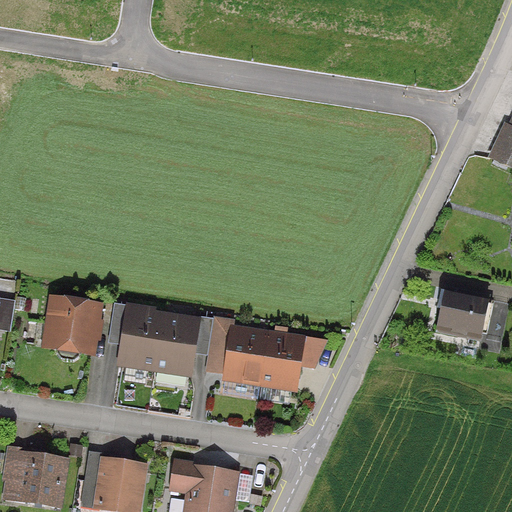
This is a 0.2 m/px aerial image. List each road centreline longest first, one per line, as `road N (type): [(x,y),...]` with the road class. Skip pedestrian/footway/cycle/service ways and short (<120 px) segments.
road 1 (residential): [(477,114),(310,450)]
road 2 (residential): [(129,59),(477,114)]
road 3 (residential): [(310,450),(0,403)]
road 4 (residential): [(0,39),(129,59)]
